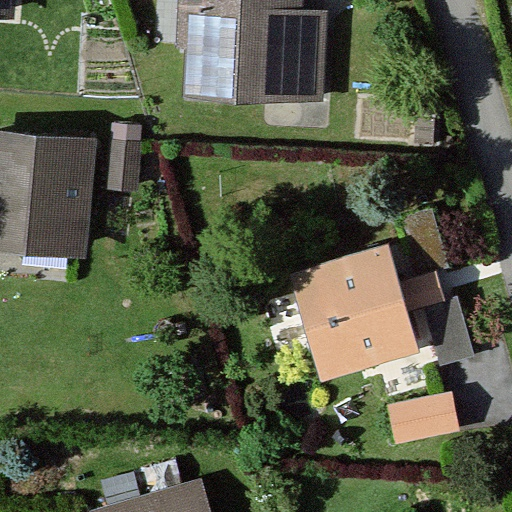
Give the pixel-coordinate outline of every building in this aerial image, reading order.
[(0,0),(0,10),(15,12),(15,0),(0,0)] [(303,0),(188,0),(185,92),(324,97),(327,4),(303,3),(303,0)] [(107,170),(137,175),(148,120),(118,115),(107,170)] [(95,131),(0,126),(0,243),(91,246),(95,131)] [(397,236),(294,267),(329,381),(431,350),(397,236)] [(456,383),(387,399),(396,440),(465,425),(456,383)] [(216,511),(204,471),(91,504),(93,511),(216,511)]
